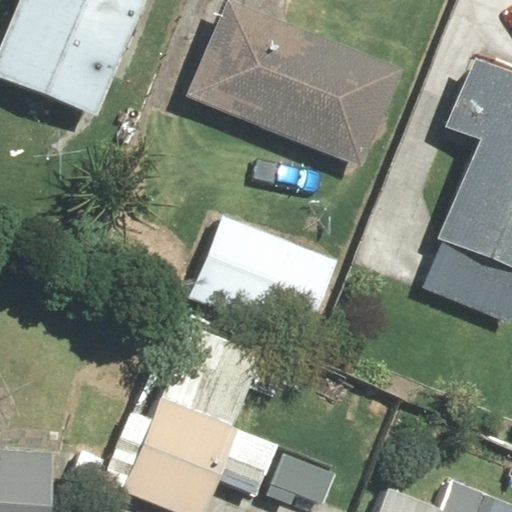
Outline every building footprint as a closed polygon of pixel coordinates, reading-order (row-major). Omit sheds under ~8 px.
[(7,0),(0,20),(0,85),(87,120),(135,0),(7,0)] [(216,2),(177,100),(354,170),(393,73),(216,2)] [(511,80),(463,62),(436,131),(466,143),(427,241),(511,274),(511,80)] [(329,261),(207,215),(178,291),(300,337),(329,261)] [(125,402),(91,481),(163,511),(196,511),(211,480),(250,497),(274,442),(226,421),(254,356),(183,325),(146,411),(125,402)] [(39,511),(44,458),(0,454),(0,511),(39,511)] [(511,511),(511,504),(442,475),(428,508),(376,487),(365,511),(511,511)]
